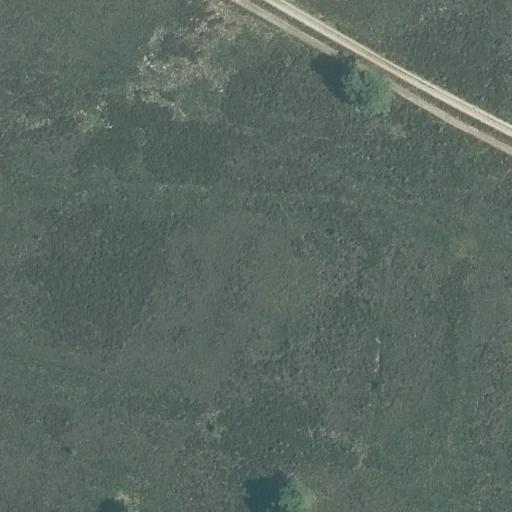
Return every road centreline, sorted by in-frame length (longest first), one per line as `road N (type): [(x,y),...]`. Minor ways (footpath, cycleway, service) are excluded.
road 1 (track): [(511,152),(234,0)]
road 2 (track): [(275,0),(511,131)]
